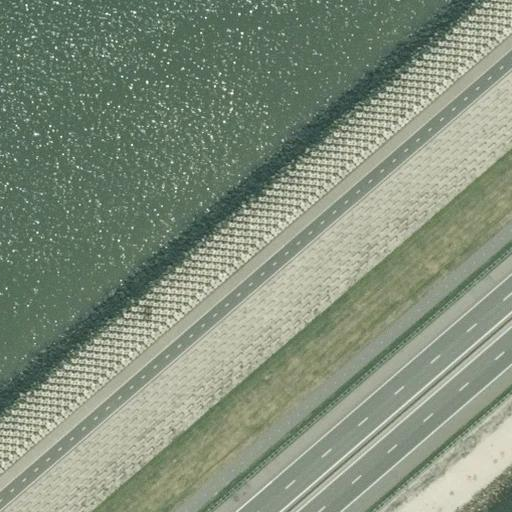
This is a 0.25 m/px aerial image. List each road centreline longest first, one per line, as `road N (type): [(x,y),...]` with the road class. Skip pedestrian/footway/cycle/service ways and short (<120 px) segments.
road 1 (motorway): [(511,292),(257,511)]
road 2 (motorway): [(319,511),(511,345)]
